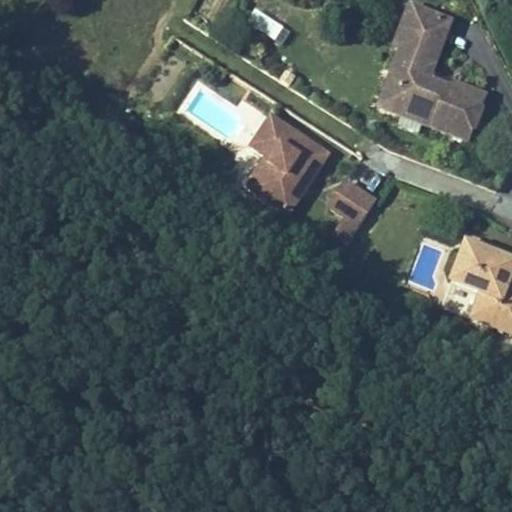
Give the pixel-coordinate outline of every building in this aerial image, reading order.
[(256,8),(246,22),(279,46),(289,33),(256,8)] [(445,26),(405,11),(390,51),(397,54),(392,68),(398,70),(392,85),(386,83),(381,97),(390,100),(385,113),(399,118),(420,126),(464,143),(482,95),(450,83),(441,89),(430,85),(429,79),(427,75),(445,26)] [(398,70),(392,68),(386,83),(392,85),(398,70)] [(381,97),(376,109),(385,113),(390,100),(381,97)] [(416,136),(420,126),(399,118),(395,128),(416,136)] [(287,221),(329,156),(275,121),(254,153),(264,160),(268,163),(265,168),(273,173),(255,201),(287,221)] [(242,193),(255,201),(273,173),(265,168),(268,163),(264,160),(242,193)] [(343,255),(374,202),(343,184),(327,212),(341,220),(326,245),(343,255)] [(464,249),(449,288),(480,299),(471,323),(511,338),(511,296),(504,294),(511,272),(511,266),(479,255),(482,248),(468,243),(465,250),(464,249)]
